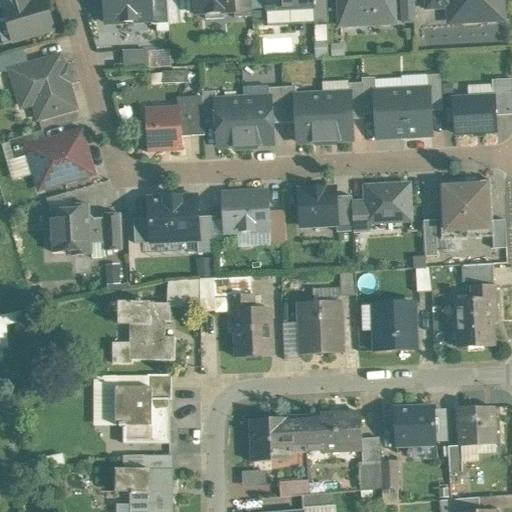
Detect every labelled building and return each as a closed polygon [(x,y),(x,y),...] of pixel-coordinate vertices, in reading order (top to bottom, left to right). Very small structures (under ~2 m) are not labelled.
[(29,0),(2,0),(5,10),(30,3),(29,0)] [(39,0),(30,3),(5,10),(14,41),(52,30),(43,0),(39,0)] [(99,0),(100,10),(105,10),(106,23),(153,21),(151,0),(99,0)] [(167,0),(151,0),(153,21),(153,25),(169,24),(167,0)] [(193,0),(195,14),(206,14),(206,20),(224,19),(223,13),(234,12),(233,0),(193,0)] [(251,0),(233,0),(234,12),(234,18),(252,17),(251,0)] [(312,0),(266,0),(267,9),(313,6),(312,0)] [(393,0),(338,0),(340,26),(395,23),(393,0)] [(426,0),(427,8),(449,7),(448,0),(426,0)] [(448,0),(449,7),(450,14),(461,13),(461,21),(463,21),(468,24),(478,23),(482,20),(503,19),(501,0),(448,0)] [(414,6),(402,7),(403,23),(414,22),(414,6)] [(327,10),(314,11),(315,26),(328,25),(327,10)] [(124,66),(149,65),(148,48),(123,49),(124,66)] [(25,51),(0,57),(0,74),(11,71),(29,66),(25,51)] [(29,66),(11,71),(18,97),(31,93),(39,120),(76,109),(60,56),(29,66)] [(440,75),(427,76),(428,89),(429,89),(430,111),(442,111),(440,75)] [(375,78),(362,79),(362,83),(364,114),(376,114),(375,92),(376,92),(375,78)] [(494,98),(495,117),(511,115),(511,79),(493,81),(494,98)] [(362,83),(348,84),(349,94),(350,94),(351,120),(365,119),(364,114),(362,83)] [(296,87),(282,88),(284,124),(297,123),(295,96),(296,96),(296,87)] [(282,88),(269,89),(269,98),(270,98),(272,124),(284,124),(282,88)] [(428,89),(402,91),(404,137),(432,136),(430,111),(429,89),(428,89)] [(376,92),(375,92),(376,114),(377,139),(404,137),(402,91),(376,92)] [(216,92),(202,92),(204,128),(217,127),(216,101),(216,92)] [(349,94),(323,95),(325,141),(352,140),(351,120),(350,94),(349,94)] [(296,96),(295,96),(297,123),(298,143),(325,141),(323,95),(296,96)] [(269,98),(243,100),(245,146),(273,144),(272,124),(270,98),(269,98)] [(494,98),(453,100),(456,135),(495,133),(495,117),(494,98)] [(216,101),(217,127),(218,147),(245,146),(243,100),(216,101)] [(179,109),(147,111),(147,124),(142,124),(143,138),(148,138),(149,151),(181,149),(179,109)] [(43,131),(9,141),(14,160),(31,155),(29,149),(47,144),(43,131)] [(47,144),(29,149),(31,155),(41,188),(91,173),(87,158),(90,157),(85,138),(81,139),(80,134),(47,144)] [(491,181),(439,183),(442,240),(493,237),(494,237),(493,221),(491,181)] [(409,185),(365,187),(366,203),(367,223),(369,223),(411,221),(409,185)] [(335,189),(299,191),(301,226),(336,225),(337,225),(336,197),(335,189)] [(267,193),(223,195),(225,232),(269,230),(269,212),(267,193)] [(352,196),(336,197),(337,225),(336,225),(337,233),(354,232),(352,203),(352,196)] [(197,197),(149,199),(150,218),(152,243),(199,241),(198,218),(197,197)] [(366,203),(352,203),(354,232),(369,231),(369,223),(367,223),(366,203)] [(89,205),(69,206),(70,210),(51,211),(53,253),(72,252),(72,256),(92,255),(91,244),(105,244),(103,219),(96,219),(95,220),(89,215),(90,214),(89,205)] [(284,211),(269,212),(269,230),(270,247),(286,246),(284,211)] [(120,214),(103,215),(105,244),(105,251),(122,250),(120,214)] [(211,217),(198,218),(199,241),(198,254),(213,253),(211,217)] [(152,243),(150,218),(134,220),(135,244),(152,243)] [(435,220),(424,221),(425,257),(437,256),(435,220)] [(505,220),(493,221),(494,237),(493,237),(493,249),(507,248),(505,220)] [(493,265),(463,266),(464,282),(494,280),(493,265)] [(431,268),(415,269),(417,293),(432,292),(431,268)] [(355,272),(340,273),(341,297),(356,296),(355,272)] [(251,278),(214,279),(214,299),(230,298),(230,297),(252,296),(251,278)] [(192,281),(168,282),(168,291),(167,304),(170,304),(170,309),(192,309),(192,281)] [(494,286),(472,287),(473,300),(456,301),(458,348),(494,347),(493,323),(496,322),(494,286)] [(270,309),(252,310),(252,296),(230,297),(230,298),(232,334),(235,333),(236,358),(272,356),(270,309)] [(167,304),(151,304),(151,303),(119,303),(118,325),(130,325),(130,361),(165,361),(165,322),(170,322),(170,309),(170,304),(167,304)] [(341,303),(298,304),(299,325),(301,356),(343,353),(341,303)] [(412,303),(373,304),(375,352),(416,350),(415,330),(413,330),(412,303)] [(301,356),(299,325),(282,326),(284,361),(301,360),(301,356)] [(172,376),(148,376),(148,388),(172,388),(172,376)] [(148,388),(116,389),(116,426),(120,426),(120,428),(124,428),(123,444),(170,444),(170,401),(148,401),(148,388)] [(172,388),(148,388),(148,401),(170,401),(172,401),(172,388)] [(434,408),(413,409),(413,410),(395,411),(396,447),(436,445),(434,408)] [(476,408),(458,409),(460,446),(460,447),(461,447),(495,445),(494,425),(492,425),(492,408),(476,409),(476,408)] [(361,414),(321,416),(321,421),(305,422),(306,453),(363,450),(361,414)] [(288,419),(251,421),(253,463),(290,461),(290,454),(306,453),(305,422),(288,422),(288,419)] [(460,446),(448,447),(449,473),(462,473),(461,447),(460,447),(460,446)] [(172,457),(143,457),(143,470),(143,472),(172,472),(172,457)] [(397,461),(381,462),(382,490),(398,489),(399,488),(397,461)] [(266,482),(266,468),(242,470),(243,484),(266,482)] [(172,511),(172,472),(143,472),(143,470),(115,470),(115,493),(129,493),(129,511),(172,511)] [(241,471),(231,471),(232,494),(269,494),(269,484),(241,485),(241,471)] [(308,481),(280,483),(280,497),(301,496),(309,495),(308,481)] [(398,489),(382,490),(383,505),(399,504),(398,489)] [(309,495),(301,496),(302,508),(333,505),(332,493),(309,495)] [(479,511),(478,499),(440,502),(440,511),(479,511)]
